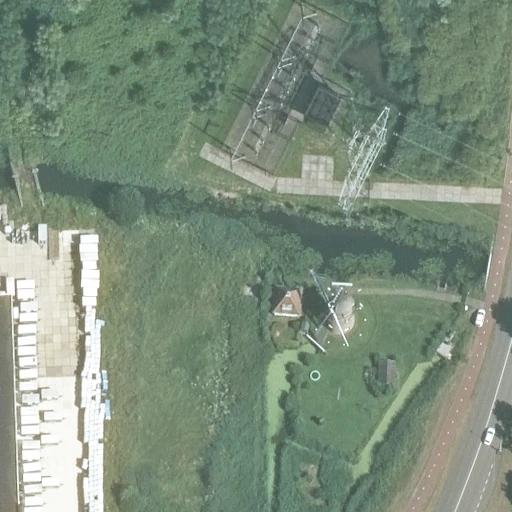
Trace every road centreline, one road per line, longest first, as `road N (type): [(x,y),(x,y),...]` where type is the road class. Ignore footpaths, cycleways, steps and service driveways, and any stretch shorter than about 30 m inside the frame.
road 1 (tertiary): [(511,301),(476,432),(440,511)]
road 2 (tertiary): [(464,511),(511,365)]
